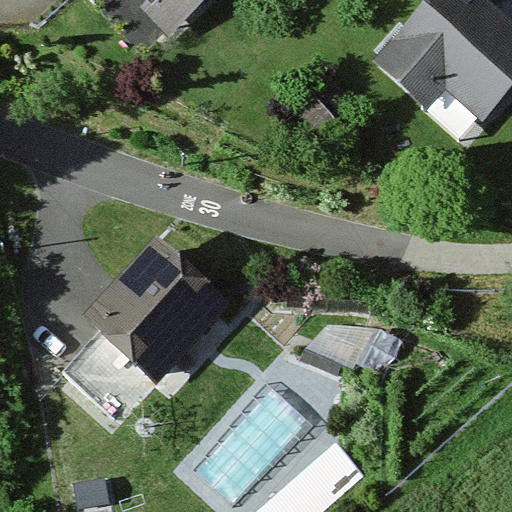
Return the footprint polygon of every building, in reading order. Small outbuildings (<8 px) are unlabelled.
[(219,0),(136,0),(148,11),(137,22),(170,53),(219,0)] [(511,97),(511,36),(471,0),(440,0),(373,74),(424,120),(444,99),(481,132),(511,97)] [(222,308),(157,251),(145,266),(139,260),(80,327),(90,336),(51,380),(112,434),(222,308)] [(228,490),(307,421),(272,381),(193,451),(228,490)] [(334,430),(242,511),(310,511),(364,463),(334,430)]
